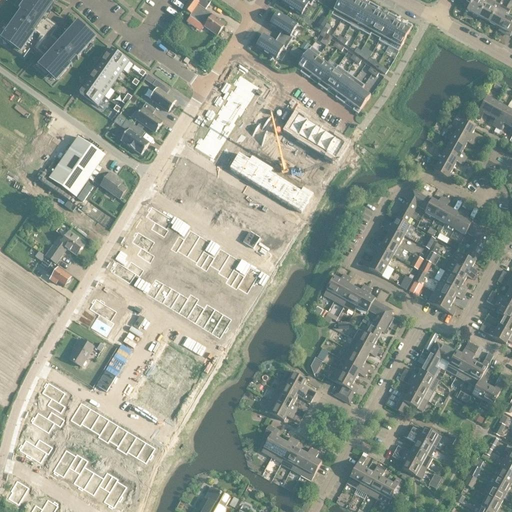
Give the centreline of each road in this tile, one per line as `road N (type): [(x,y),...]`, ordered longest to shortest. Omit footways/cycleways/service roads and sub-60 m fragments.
road 1 (residential): [(511,222),(427,176),(395,190),(349,266),(400,294),(424,318)]
road 2 (residential): [(149,176),(0,70)]
road 3 (residential): [(142,187),(266,264)]
road 4 (residential): [(232,46),(354,121)]
